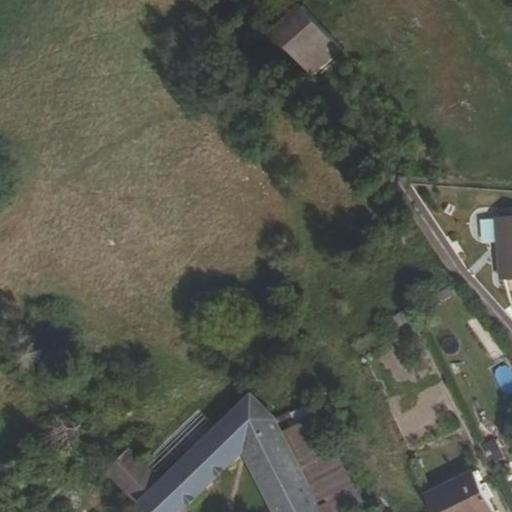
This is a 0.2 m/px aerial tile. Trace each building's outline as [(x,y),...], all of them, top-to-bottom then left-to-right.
[(342,52),(304,8),(275,32),(313,77),(342,52)] [(511,220),(499,222),(502,280),(511,279),(511,220)] [(342,315),(328,295),(314,304),(329,324),(342,315)] [(394,332),(415,318),(411,309),(389,324),(394,332)] [(321,511),(283,436),(277,423),(251,398),(159,486),(129,454),(110,473),(147,511),(181,511),(244,452),(274,511),(321,511)] [(321,511),(357,511),(363,510),(327,440),(340,434),(329,413),(283,436),(321,511)] [(496,438),(480,445),(488,462),(503,455),(496,438)] [(493,511),(473,474),(426,497),(433,511),(493,511)]
